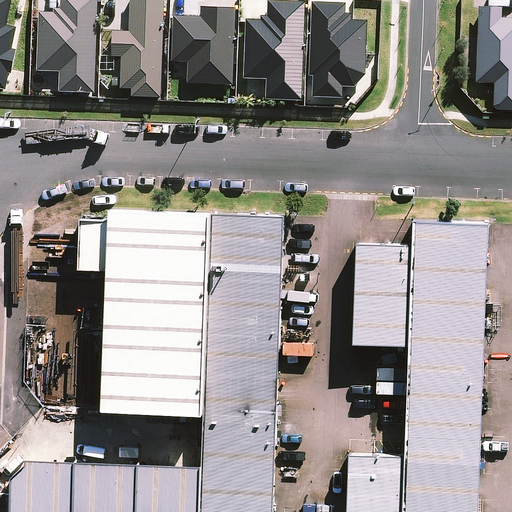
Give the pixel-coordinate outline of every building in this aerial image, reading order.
[(0,0),(0,85),(6,87),(18,25),(7,23),(11,0),(0,0)] [(39,8),(37,68),(59,69),(59,90),(96,91),(98,0),(59,0),(59,8),(39,8)] [(112,55),(121,55),(120,87),(131,87),(131,94),(162,95),(164,0),(129,0),(129,28),(112,28),(112,55)] [(302,99),(305,0),(263,0),(263,16),(245,15),(243,76),(267,77),(266,97),(302,99)] [(308,0),(307,59),(307,75),(313,76),(312,95),(343,96),(343,83),(358,84),(365,76),(366,18),(346,17),(347,1),(322,0),(308,0)] [(171,14),(169,60),(188,60),(187,81),(234,83),(237,6),(200,4),(200,15),(171,14)] [(493,107),(511,107),(511,16),(501,16),(502,5),(478,4),(475,80),(494,81),(493,107)] [(211,214),(83,209),(80,266),(105,267),(99,409),(202,413),(211,214)] [(272,511),(285,217),(211,214),(202,413),(200,460),(30,454),(13,471),(12,511),(272,511)] [(476,511),(488,219),(412,216),(411,244),(407,339),(402,451),(399,511),(476,511)] [(351,337),(407,339),(411,244),(355,241),(351,337)] [(345,511),(399,511),(402,451),(348,449),(345,511)]
